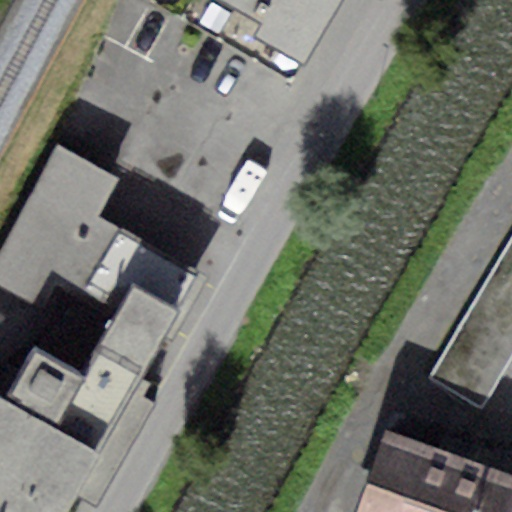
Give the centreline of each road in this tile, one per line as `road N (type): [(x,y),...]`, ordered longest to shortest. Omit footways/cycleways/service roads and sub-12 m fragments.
road 1 (residential): [(409,0),(110,511)]
road 2 (residential): [(511,197),(338,511)]
